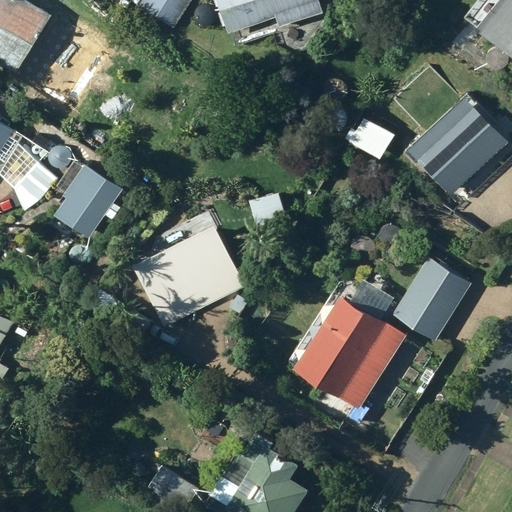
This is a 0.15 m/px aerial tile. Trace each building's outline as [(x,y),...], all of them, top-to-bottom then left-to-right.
[(0,0),(0,62),(17,73),(52,15),(26,0),(0,0)] [(175,28),(192,0),(145,0),(141,7),(175,28)] [(325,13),(320,0),(220,0),(232,34),(278,19),(281,29),(325,13)] [(511,0),(510,0),(483,34),(511,57),(511,0)] [(55,81),(63,89),(68,84),(61,76),(55,81)] [(304,90),(321,107),(333,94),(316,77),(304,90)] [(408,140),(450,189),(511,137),(468,88),(408,140)] [(396,135),(367,118),(353,144),(382,161),(396,135)] [(0,123),(0,159),(6,164),(23,139),(0,123)] [(124,189),(89,164),(87,168),(78,162),(61,187),(70,193),(66,197),(69,199),(58,215),(91,238),(106,216),(114,220),(122,209),(115,204),(124,189)] [(57,179),(43,166),(30,182),(44,194),(57,179)] [(287,209),(281,183),(250,190),(255,216),(287,209)] [(167,328),(247,287),(216,227),(136,268),(167,328)] [(276,260),(283,247),(274,242),(266,255),(276,260)] [(437,341),(473,284),(431,257),(395,314),(437,341)] [(113,291),(122,278),(112,271),(103,284),(113,291)] [(361,411),(409,336),(383,320),(393,305),(348,277),(294,363),(299,366),(296,370),(361,411)] [(125,309),(100,293),(92,304),(117,321),(125,309)] [(241,315),(249,302),(238,296),(231,309),(241,315)] [(154,326),(140,302),(128,309),(141,333),(154,326)] [(0,351),(16,324),(0,315),(0,378),(7,366),(0,362),(0,351)] [(321,413),(343,428),(355,411),(333,396),(321,413)] [(225,428),(215,422),(209,431),(218,437),(225,428)] [(227,511),(229,511),(296,511),(309,492),(291,480),(299,466),(271,449),(274,444),(258,434),(247,453),(241,449),(236,457),(240,460),(228,480),(225,477),(207,506),(216,511),(221,502),(229,508),(227,511)] [(159,510),(165,501),(178,511),(184,511),(200,491),(167,466),(148,491),(152,495),(147,501),(159,510)]
